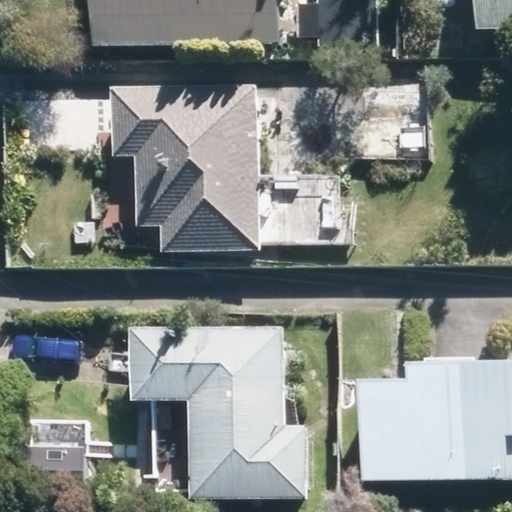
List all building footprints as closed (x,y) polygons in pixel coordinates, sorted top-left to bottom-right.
[(94,0),(95,50),(276,46),(274,0),(94,0)] [(373,0),(324,0),(325,50),(375,49),(373,0)] [(511,0),(482,0),(484,33),(511,32),(511,0)] [(421,68),(360,71),(364,164),(425,162),(421,68)] [(252,254),(251,101),(124,102),(124,153),(141,153),(141,226),(169,226),(169,255),(252,254)] [(282,347),(139,344),(138,403),(197,404),(196,498),(300,500),(301,446),(281,446),(282,347)] [(408,397),(373,398),(374,483),(511,481),(511,381),(408,383),(408,397)]
